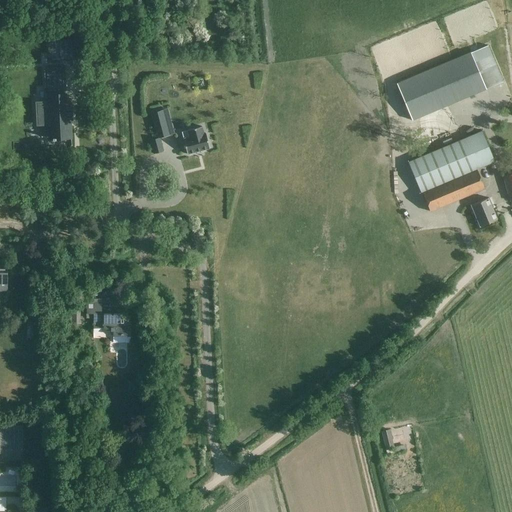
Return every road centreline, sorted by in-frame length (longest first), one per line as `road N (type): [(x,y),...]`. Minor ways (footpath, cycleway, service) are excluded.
road 1 (unclassified): [(230,470),(211,444),(200,279),(179,252),(137,235),(109,205),(105,0)]
road 2 (unclassified): [(341,388),(393,350),(511,234)]
road 3 (unclassified): [(230,470),(341,388)]
road 4 (unclassified): [(374,511),(341,388)]
